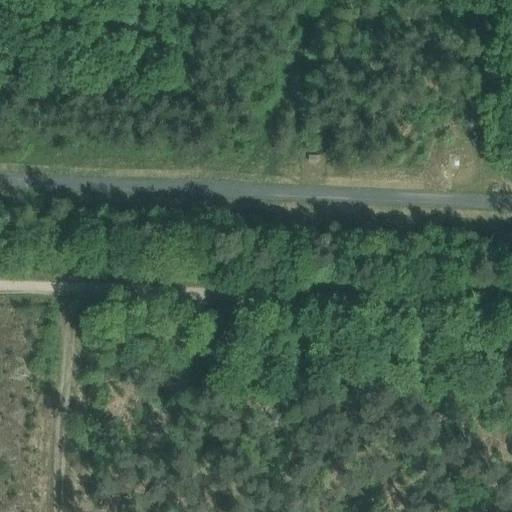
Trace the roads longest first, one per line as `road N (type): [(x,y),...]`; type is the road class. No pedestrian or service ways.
road 1 (track): [(0,184),(511,204)]
road 2 (track): [(511,303),(73,289)]
road 3 (track): [(73,289),(61,511)]
